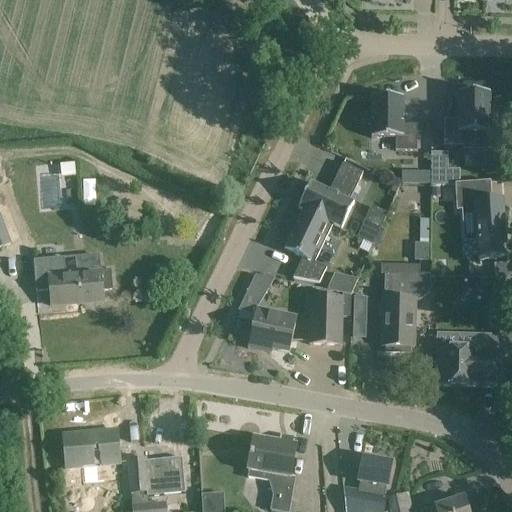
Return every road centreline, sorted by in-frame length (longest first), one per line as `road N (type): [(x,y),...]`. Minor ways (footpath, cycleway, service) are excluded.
road 1 (residential): [(174,380),(280,117),(311,68),(346,45)]
road 2 (unclassified): [(174,380),(442,428),(488,457),(511,490)]
road 3 (unclassified): [(0,396),(174,380)]
road 4 (residential): [(346,45),(511,44)]
